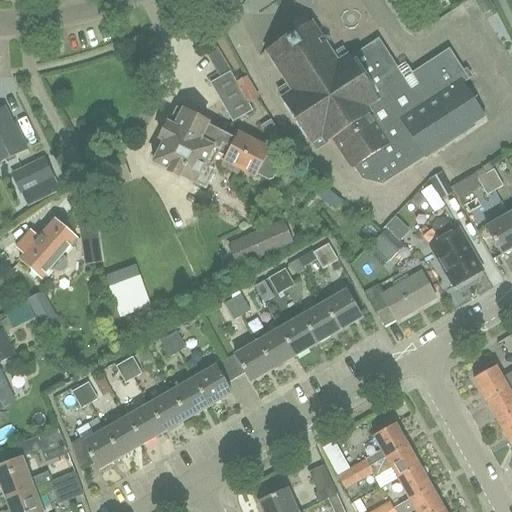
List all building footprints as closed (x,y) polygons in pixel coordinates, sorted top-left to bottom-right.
[(493,5),(489,0),(474,0),(481,11),(493,5)] [(351,169),(352,169),(360,181),(380,185),(422,158),(432,152),(473,125),(471,124),(483,116),(461,83),(467,79),(447,49),(445,50),(446,51),(410,74),(405,66),(404,66),(406,69),(399,73),(394,67),(393,67),(377,42),(378,41),(377,40),(348,58),(343,50),(341,51),(340,49),(328,57),(307,25),(316,19),(315,17),(257,56),(258,57),(272,48),(277,56),(272,60),(287,83),(275,91),(276,92),(274,93),(313,152),(326,143),(332,139),(351,169)] [(218,50),(208,55),(220,77),(209,83),(232,122),(253,110),(249,103),(259,98),(247,76),(236,82),(231,72),(218,50)] [(216,152),(227,134),(207,124),(207,123),(175,106),(158,139),(162,141),(151,162),(167,169),(167,171),(177,177),(179,175),(194,183),(194,182),(204,187),(214,169),(210,167),(217,153),(216,152)] [(0,160),(14,154),(26,148),(19,132),(17,133),(5,108),(0,110),(0,160)] [(286,144),(270,119),(259,126),(275,151),(286,144)] [(234,138),(227,134),(216,152),(217,153),(224,156),(219,165),(236,174),(239,169),(255,177),(256,174),(268,180),(273,179),(280,167),(278,162),(265,156),(269,150),(237,133),(234,138)] [(85,163),(100,193),(132,177),(117,147),(85,163)] [(43,157),(9,173),(20,195),(23,194),(27,202),(57,188),(52,179),(54,178),(43,157)] [(490,162),(481,168),(494,191),(503,186),(508,195),(511,192),(511,182),(511,181),(503,185),(490,162)] [(486,196),(494,191),(481,168),(473,173),(477,180),(486,196)] [(452,190),(450,186),(442,171),(428,179),(438,197),(452,190)] [(511,223),(507,215),(487,226),(484,228),(500,256),(511,248),(511,223)] [(282,218),(226,245),(238,269),(294,242),(282,218)] [(21,240),(15,248),(23,255),(19,261),(29,270),(40,279),(45,273),(50,267),(54,271),(55,271),(56,272),(58,272),(59,272),(60,272),(61,272),(62,272),(63,271),(64,271),(65,270),(66,269),(66,268),(67,267),(67,266),(67,264),(67,263),(66,261),(66,260),(65,259),(61,255),(67,248),(74,240),(63,230),(53,221),(38,237),(30,230),(21,240)] [(6,240),(23,231),(18,222),(1,231),(6,240)] [(404,245),(386,228),(371,244),(377,250),(383,245),(394,256),(404,245)] [(458,229),(429,245),(453,287),(482,270),(458,229)] [(98,238),(80,241),(84,265),(102,262),(98,238)] [(312,253),(322,269),(337,260),(328,244),(312,253)] [(275,274),(285,291),(295,285),(285,268),(275,274)] [(420,273),(384,294),(378,283),(363,291),(375,313),(386,306),(395,321),(435,299),(420,273)] [(285,291),(275,274),(268,278),(277,295),(285,291)] [(322,304),(338,331),(361,318),(344,290),(322,304)] [(231,299),(241,316),(250,311),(240,294),(231,299)] [(241,316),(231,299),(223,304),(233,321),(241,316)] [(11,329),(22,323),(33,318),(25,303),(5,315),(11,329)] [(322,304),(300,316),(316,344),(338,331),(322,304)] [(49,305),(34,314),(41,328),(57,319),(49,305)] [(294,357),(278,329),(270,334),(257,311),(244,319),(257,341),(256,342),(272,370),(294,357)] [(300,316),(278,329),(294,357),(316,344),(300,316)] [(0,327),(0,362),(16,354),(2,327),(0,327)] [(168,336),(177,353),(186,348),(176,331),(168,336)] [(177,353),(168,336),(159,341),(169,358),(177,353)] [(272,370),(256,342),(233,355),(245,374),(250,383),(272,370)] [(136,354),(144,368),(155,361),(147,347),(136,354)] [(245,374),(233,355),(214,367),(225,386),(245,374)] [(123,361),(133,378),(142,373),(132,356),(123,361)] [(133,378),(123,361),(115,367),(125,383),(133,378)] [(225,386),(214,367),(191,380),(208,408),(230,395),(225,386)] [(511,371),(501,378),(495,367),(472,380),(485,402),(507,389),(511,386),(511,371)] [(208,408),(191,380),(169,392),(186,420),(208,408)] [(88,382),(80,387),(89,404),(98,400),(88,382)] [(89,404),(80,387),(71,392),(81,409),(89,404)] [(511,397),(507,389),(485,402),(497,423),(511,414),(511,397)] [(186,420),(169,392),(147,405),(163,433),(186,420)] [(147,405),(125,418),(141,446),(163,433),(147,405)] [(511,414),(497,423),(508,444),(511,441),(511,414)] [(82,443),(80,438),(70,444),(80,471),(92,464),(97,472),(119,459),(103,431),(96,418),(88,423),(95,435),(82,443)] [(125,418),(103,431),(119,459),(141,446),(125,418)] [(365,458),(350,467),(359,482),(372,475),(373,474),(369,468),(406,447),(394,425),(371,438),(378,450),(365,458)] [(58,428),(35,437),(42,454),(65,446),(58,428)] [(418,467),(406,447),(369,468),(373,474),(372,475),(375,478),(389,470),(395,480),(418,467)] [(61,466),(28,479),(20,459),(0,466),(0,489),(4,500),(32,489),(65,476),(61,466)] [(329,504),(338,500),(323,465),(308,472),(317,492),(313,494),(318,504),(327,499),(329,504)] [(359,482),(350,467),(336,475),(345,491),(359,482)] [(430,489),(418,467),(395,480),(407,500),(407,501),(430,489)] [(40,511),(35,497),(67,486),(72,499),(83,495),(75,473),(65,476),(32,489),(4,500),(8,510),(3,511),(40,511)] [(266,495),(264,487),(254,491),(256,498),(266,495)] [(407,500),(393,508),(394,509),(392,510),(392,511),(410,511),(413,511),(438,511),(442,510),(430,489),(407,501),(407,500)] [(296,511),(286,490),(257,504),(260,511),(296,511)] [(343,511),(338,500),(329,504),(332,511),(343,511)] [(389,501),(373,510),(373,511),(392,511),(392,510),(394,509),(393,508),(389,501)]
